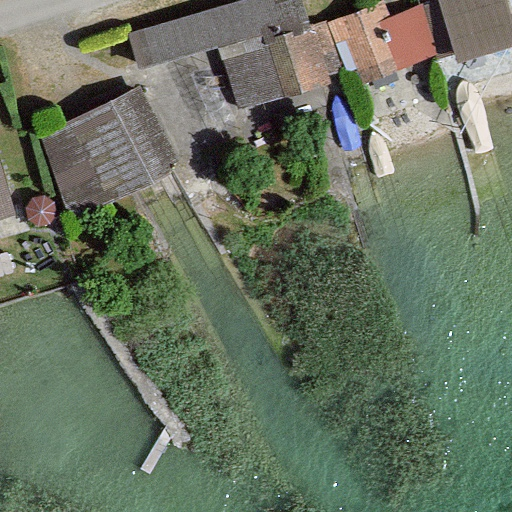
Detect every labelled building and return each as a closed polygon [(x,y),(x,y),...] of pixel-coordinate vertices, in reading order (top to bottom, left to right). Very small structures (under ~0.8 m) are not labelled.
[(310,0),(241,0),(128,33),(141,72),(219,49),(237,114),(339,81),(325,37),(310,0)] [(511,0),(440,0),(437,1),(455,54),(461,73),(511,54),(511,0)] [(396,76),(455,54),(437,1),(379,17),(381,19),(396,76)] [(379,17),(325,37),(339,81),(342,101),(396,76),(379,17)] [(145,89),(40,143),(72,230),(182,171),(145,89)] [(0,216),(16,212),(0,148),(0,216)]
